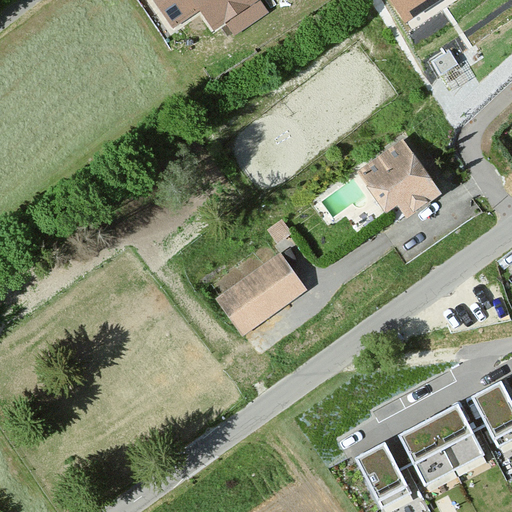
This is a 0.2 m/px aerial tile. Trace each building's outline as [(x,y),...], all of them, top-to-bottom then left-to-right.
[(153,0),(172,28),(201,9),(212,26),(223,19),(232,33),(268,9),(262,0),(153,0)] [(390,0),(406,24),(443,0),(390,0)] [(446,191),(410,140),(367,170),(404,221),(446,191)] [(311,291),(286,255),(221,301),(246,336),(311,291)] [(511,390),(502,372),(470,389),(499,443),(511,436),(511,390)] [(458,396),(396,427),(423,479),(484,448),(458,396)] [(384,435),(355,449),(381,503),(410,489),(384,435)]
